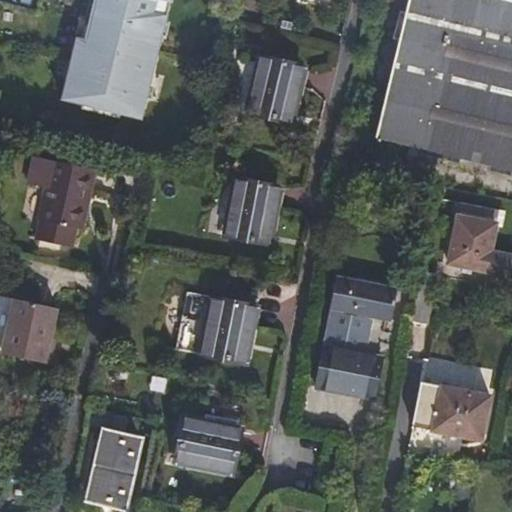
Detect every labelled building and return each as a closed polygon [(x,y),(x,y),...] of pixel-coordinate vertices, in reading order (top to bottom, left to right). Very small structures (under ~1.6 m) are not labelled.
[(94,0),(85,39),(78,38),(64,99),(143,117),(171,0),(94,0)] [(511,0),(409,0),(377,136),(511,168),(511,0)] [(252,111),(291,121),(302,64),(263,55),(252,111)] [(42,238),(74,245),(78,231),(84,232),(89,205),(87,204),(94,173),(54,163),(40,221),(45,223),(42,238)] [(227,235),(265,244),(277,188),(238,179),(227,235)] [(448,265),(511,277),(511,257),(491,253),(499,212),(460,204),(448,265)] [(436,276),(421,273),(415,304),(431,307),(436,276)] [(375,318),(391,322),(396,293),(335,280),(330,309),(331,309),(375,318)] [(1,354),(44,363),(56,308),(14,298),(1,354)] [(203,355),(241,363),(253,307),(214,299),(203,355)] [(431,307),(415,304),(411,325),(426,328),(431,307)] [(366,357),(375,318),(331,309),(323,348),(366,357)] [(383,360),(366,357),(323,348),(322,348),(315,387),(339,392),(339,389),(355,393),(355,396),(376,400),(383,360)] [(438,387),(420,383),(412,422),(431,425),(431,430),(480,440),(489,396),(439,385),(438,387)] [(138,416),(115,411),(113,423),(135,428),(138,416)] [(175,460),(230,471),(238,431),(183,420),(175,460)] [(87,502),(121,510),(138,435),(103,427),(87,502)]
